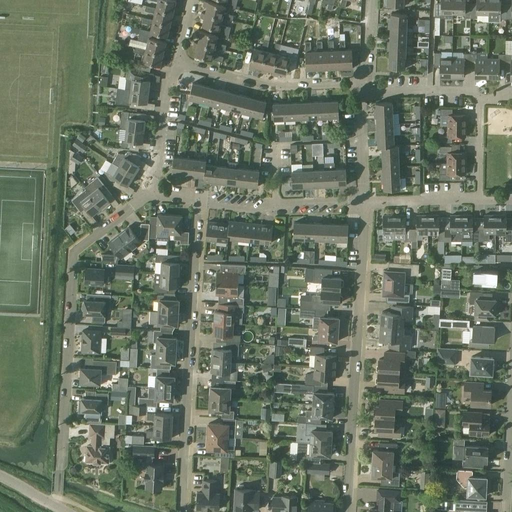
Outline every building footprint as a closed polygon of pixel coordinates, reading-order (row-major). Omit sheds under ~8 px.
[(150,0),(157,2),(156,8),(173,13),(177,14),(177,11),(176,11),(177,8),(174,8),(176,1),(173,0),(150,0)] [(205,14),(222,18),(232,21),(234,16),(224,13),(225,7),(235,9),(237,3),(225,0),(224,0),(223,5),(208,2),(204,1),(204,4),(205,4),(204,6),(207,7),(205,14)] [(341,0),(340,7),(345,8),(346,0),(354,0),(355,0),(354,0),(341,0)] [(442,13),(453,13),(453,0),(441,0),(441,5),(435,5),(435,17),(442,18),(442,13)] [(464,18),(471,18),(471,6),(465,5),(464,0),(453,0),(453,13),(464,13),(464,18)] [(477,14),(488,14),(488,0),(476,0),(477,6),(471,6),(471,18),(477,18),(477,14)] [(499,19),(506,19),(506,6),(500,6),(500,0),(488,0),(488,14),(499,14),(499,19)] [(155,13),(153,20),(170,25),(174,25),(175,23),(174,23),(174,20),(172,19),(173,13),(156,8),(146,6),(145,11),(155,13)] [(202,26),(217,29),(229,32),(231,27),(221,25),(222,18),(205,14),(201,13),(201,15),(202,16),(201,18),(204,19),(202,26)] [(390,25),(407,25),(407,14),(391,14),(390,25)] [(140,29),(139,35),(151,38),(153,33),(167,36),(168,36),(171,37),(172,35),(171,34),(171,32),(169,31),(170,25),(153,20),(143,18),(142,23),(152,25),(150,31),(140,29)] [(390,36),(406,36),(407,25),(390,25),(390,36)] [(198,43),(215,48),(225,50),(226,45),(216,43),(218,36),(228,39),(229,32),(217,29),(216,35),(201,31),(201,32),(197,31),(196,33),(197,33),(197,36),(199,37),(198,43)] [(136,47),(163,54),(167,55),(167,52),(166,52),(167,50),(164,49),(166,42),(151,38),(139,35),(138,40),(131,39),(129,45),(136,47)] [(390,46),(406,47),(406,36),(390,36),(390,46)] [(262,69),(267,51),(269,41),(264,40),(262,50),(255,48),(249,69),(252,70),(252,69),(255,70),(256,67),(262,69)] [(340,50),(341,68),(353,67),(352,50),(345,50),(345,40),(340,41),(340,50)] [(317,42),(317,51),(318,69),(329,68),(329,51),(322,51),(322,41),(317,42)] [(328,41),(329,51),(329,68),(341,68),(340,50),(334,51),(333,41),(328,41)] [(212,59),(222,62),(223,57),(213,54),(215,48),(198,43),(194,42),(193,45),(194,45),(194,48),(196,48),(195,55),(212,60),(212,59)] [(306,52),(306,69),(318,69),(317,51),(311,52),(311,42),(305,42),(306,52)] [(267,70),(274,72),(278,54),(281,44),(276,43),(273,53),(267,51),(262,69),(261,72),(264,73),(264,72),(266,73),(267,70)] [(273,75),(275,76),(276,75),(278,75),(279,73),(286,75),(289,60),(296,61),(299,49),(287,46),(285,56),(278,54),(274,72),(273,75)] [(389,57),(405,58),(406,47),(390,46),(389,57)] [(160,66),(164,66),(165,64),(164,64),(164,61),(162,60),(163,54),(136,47),(135,52),(145,55),(143,62),(160,66)] [(440,77),(452,77),(452,58),(441,58),(441,53),(434,53),(434,65),(440,66),(440,77)] [(464,66),(470,66),(470,54),(463,53),(463,58),(452,58),(452,77),(463,77),(464,66)] [(475,77),(487,78),(487,59),(476,59),(476,54),(470,54),(470,66),(476,66),(475,77)] [(499,67),(505,67),(505,54),(499,54),(498,59),(487,59),(487,78),(499,78),(499,67)] [(389,68),(405,69),(405,58),(389,57),(389,68)] [(154,74),(127,68),(125,89),(151,92),(152,86),(149,86),(150,81),(153,81),(154,74)] [(119,75),(117,87),(124,88),(126,76),(119,75)] [(101,76),(100,86),(107,87),(108,77),(101,76)] [(189,99),(199,101),(203,86),(193,83),(189,99)] [(199,101),(210,104),(214,88),(203,86),(199,101)] [(220,107),(224,91),(214,88),(210,104),(220,107)] [(151,92),(125,89),(123,104),(129,104),(129,107),(143,109),(144,103),(147,103),(148,98),(150,98),(151,92)] [(220,107),(231,109),(235,94),(224,91),(220,107)] [(231,109),(241,112),(245,96),(235,94),(231,109)] [(241,112),(251,115),(256,99),(245,96),(241,112)] [(251,115),(262,118),(266,102),(256,99),(251,115)] [(327,101),(316,102),(317,118),(328,118),(327,101)] [(338,101),(327,101),(328,118),(339,117),(338,101)] [(295,103),(295,119),(306,119),(306,102),(295,103)] [(306,102),(306,119),(317,118),(316,102),(306,102)] [(376,103),(376,114),(393,114),(392,102),(376,103)] [(273,104),(274,120),(285,120),(284,103),(273,104)] [(295,103),(284,103),(285,120),(295,119),(295,103)] [(452,109),(440,109),(440,115),(441,115),(441,125),(448,126),(466,126),(466,115),(452,115),(452,109)] [(126,129),(126,130),(147,132),(147,126),(144,126),(146,115),(122,112),(120,129),(126,129)] [(376,114),(377,125),(393,124),(393,114),(376,114)] [(377,125),(377,136),(394,135),(393,124),(377,125)] [(440,143),(452,143),(452,137),(466,137),(466,126),(448,126),(448,136),(440,136),(440,143)] [(129,150),(138,151),(139,142),(142,143),(143,137),(146,138),(147,132),(126,130),(125,141),(122,140),(121,147),(129,148),(129,150)] [(378,147),(382,147),(382,146),(394,146),(394,135),(377,136),(378,147)] [(72,144),(83,153),(87,147),(77,139),(72,144)] [(382,157),(399,156),(398,145),(394,146),(382,146),(382,147),(382,157)] [(447,163),(465,164),(465,153),(452,153),(452,147),(440,146),(440,153),(447,153),(447,163)] [(78,164),(83,158),(70,150),(69,173),(73,173),(73,171),(75,171),(75,162),(78,164)] [(117,154),(112,163),(136,177),(139,172),(136,171),(139,166),(136,165),(139,160),(141,157),(135,153),(132,153),(131,154),(128,152),(126,155),(117,154)] [(382,157),(383,168),(399,167),(399,156),(382,157)] [(172,173),(183,174),(185,158),(173,157),(172,173)] [(183,174),(193,176),(195,159),(185,158),(183,174)] [(205,165),(206,165),(206,161),(195,159),(193,176),(204,177),(205,165)] [(113,185),(121,190),(125,184),(128,186),(130,181),(133,182),(136,177),(112,163),(106,173),(113,176),(117,179),(113,185)] [(439,180),(451,180),(451,174),(465,174),(465,164),(447,163),(447,169),(439,169),(439,174),(439,180)] [(203,181),(214,182),(216,166),(206,165),(205,165),(204,177),(203,181)] [(225,183),(227,167),(216,166),(214,182),(225,183)] [(225,183),(236,185),(238,168),(237,168),(228,167),(227,167),(225,183)] [(383,168),(383,179),(400,178),(399,167),(383,168)] [(236,185),(246,186),(248,170),(238,168),(236,185)] [(335,169),(324,170),(325,186),(336,186),(335,169)] [(346,169),(335,169),(336,186),(347,185),(346,169)] [(246,186),(258,187),(259,171),(248,170),(246,186)] [(313,170),(303,171),(303,187),(314,187),(313,170)] [(313,170),(314,187),(325,186),(324,170),(313,170)] [(291,171),(292,188),(303,187),(303,171),(291,171)] [(85,189),(102,210),(107,207),(105,205),(109,201),(107,199),(112,195),(98,178),(85,188),(85,189)] [(383,179),(384,190),(400,189),(400,178),(383,179)] [(102,210),(85,189),(72,200),(85,216),(89,213),(91,215),(96,212),(97,214),(102,210)] [(149,226),(149,239),(169,240),(169,233),(170,215),(158,214),(157,226),(149,226)] [(393,240),(393,214),(383,214),(383,228),(377,228),(376,240),(393,240)] [(410,240),(410,228),(404,228),(404,214),(393,214),(393,240),(410,240)] [(428,237),(428,233),(427,233),(427,214),(416,214),(416,228),(410,228),(410,240),(416,240),(422,240),(422,237),(428,237)] [(437,240),(444,241),(444,229),(438,228),(438,214),(427,214),(427,233),(428,233),(437,233),(437,240)] [(170,215),(169,233),(175,233),(174,240),(180,241),(180,244),(189,244),(189,232),(181,232),(182,216),(170,215)] [(450,233),(460,233),(461,215),(450,215),(450,229),(444,229),(444,241),(450,241),(450,233)] [(471,241),(477,241),(477,229),(471,229),(471,215),(461,215),(460,233),(471,233),(471,241)] [(483,229),(477,229),(477,241),(485,241),(485,240),(488,240),(488,233),(494,233),(494,215),(483,215),(483,229)] [(505,215),(494,215),(494,233),(505,233),(505,241),(511,241),(511,221),(505,221),(505,215)] [(228,238),(239,239),(240,222),(229,221),(229,224),(228,238)] [(206,239),(217,240),(219,223),(208,222),(206,239)] [(239,239),(249,240),(251,224),(240,222),(239,239)] [(293,239),(304,239),(305,223),(294,222),(293,239)] [(119,234),(131,250),(141,242),(144,239),(149,240),(149,239),(149,226),(150,224),(141,223),(140,234),(137,236),(131,228),(127,231),(126,229),(119,234)] [(228,241),(228,238),(229,224),(219,223),(217,240),(228,241)] [(304,239),(315,240),(316,223),(305,223),(304,239)] [(315,240),(326,240),(326,224),(316,223),(315,240)] [(249,240),(260,242),(262,225),(251,224),(249,240)] [(326,240),(337,241),(337,224),(326,224),(326,240)] [(337,241),(348,241),(348,225),(337,224),(337,241)] [(260,242),(271,243),(273,226),(262,225),(260,242)] [(102,262),(117,263),(118,260),(121,258),(131,250),(119,234),(109,242),(110,244),(116,252),(114,255),(102,254),(102,262)] [(155,273),(180,275),(181,263),(169,262),(169,255),(157,254),(156,254),(155,273)] [(384,282),(404,283),(404,276),(411,276),(418,275),(419,264),(411,264),(399,263),(398,271),(383,270),(383,277),(384,277),(384,282)] [(115,278),(133,279),(134,265),(116,264),(115,278)] [(216,284),(238,285),(239,274),(245,273),(246,266),(220,264),(220,272),(217,272),(216,284)] [(487,286),(496,286),(496,282),(497,282),(498,271),(483,270),(483,266),(474,265),(474,270),(473,270),(473,280),(487,281),(487,286)] [(85,284),(103,285),(104,269),(86,268),(86,276),(85,277),(84,281),(85,282),(85,284)] [(441,284),(450,284),(450,279),(451,279),(451,269),(442,268),(441,284)] [(343,286),(344,280),(341,278),(328,277),(328,269),(314,269),(313,283),(322,283),(321,289),(341,291),(341,287),(343,286)] [(154,292),(164,293),(167,293),(167,286),(180,286),(180,275),(155,273),(154,292)] [(396,302),(409,302),(410,294),(412,294),(413,284),(404,283),(384,282),(384,287),(382,287),(382,294),(397,295),(396,302)] [(218,304),(244,305),(244,298),(238,295),(238,285),(216,284),(216,295),(219,295),(218,304)] [(340,295),(341,291),(321,289),(321,296),(313,295),(312,301),(300,300),(300,308),(305,309),(326,310),(326,302),(340,303),(342,302),(343,296),(340,295)] [(475,321),(490,321),(491,314),(495,314),(496,300),(482,299),(483,293),(470,292),(469,304),(476,304),(475,313),(475,321)] [(175,293),(167,293),(164,293),(164,295),(157,295),(157,301),(159,301),(159,312),(178,313),(179,300),(174,300),(175,293)] [(92,300),(85,300),(84,302),(82,305),(82,307),(82,308),(83,312),(84,312),(84,314),(93,314),(93,322),(92,322),(92,323),(104,323),(105,315),(105,307),(110,307),(111,295),(92,294),(92,300)] [(428,314),(439,314),(439,300),(429,299),(428,314)] [(215,311),(214,323),(242,324),(242,313),(244,313),(244,305),(218,304),(218,311),(215,311)] [(381,326),(403,327),(404,319),(411,320),(412,307),(395,305),(395,312),(382,312),(381,326)] [(319,329),(338,330),(339,318),(327,317),(328,310),(326,310),(305,309),(305,317),(314,317),(313,323),(320,323),(319,329)] [(160,331),(164,331),(170,331),(170,325),(177,325),(178,313),(159,312),(150,311),(149,324),(161,324),(160,331)] [(439,327),(452,327),(453,319),(439,318),(439,327)] [(227,342),(239,343),(240,343),(241,336),(233,335),(234,324),(242,324),(214,323),(214,335),(227,335),(226,342),(227,342)] [(392,347),(409,348),(410,335),(403,335),(403,327),(381,326),(380,340),(393,340),(392,347)] [(469,346),(488,347),(489,340),(494,341),(494,327),(473,326),(473,331),(470,331),(469,346)] [(110,334),(131,335),(131,328),(117,327),(111,327),(110,334)] [(313,340),(337,342),(338,330),(319,329),(319,334),(315,334),(313,336),(313,340)] [(82,352),(100,353),(101,331),(83,330),(82,352)] [(157,343),(157,349),(176,350),(176,348),(178,340),(177,340),(177,338),(164,337),(164,331),(160,331),(154,331),(153,342),(157,343)] [(288,346),(306,347),(306,339),(288,337),(288,346)] [(213,348),(212,360),(231,361),(231,355),(238,355),(239,343),(227,342),(226,349),(213,348)] [(316,355),(315,366),(336,368),(337,356),(324,355),(324,348),(310,347),(310,354),(316,355)] [(436,363),(455,365),(456,349),(437,347),(436,363)] [(151,368),(157,368),(162,369),(162,362),(175,363),(175,361),(177,361),(176,353),(176,350),(157,349),(156,355),(151,355),(151,368)] [(378,371),(399,373),(400,365),(405,365),(405,355),(387,354),(387,359),(379,359),(378,371)] [(471,373),(492,374),(492,369),(496,368),(496,364),(493,362),(493,358),(471,356),(471,373)] [(80,383),(101,384),(101,373),(116,374),(117,361),(93,360),(93,368),(81,368),(80,383)] [(224,380),(236,381),(237,381),(238,368),(231,368),(231,361),(212,360),(212,372),(225,373),(225,380),(224,380)] [(336,368),(315,366),(315,367),(315,373),(305,375),(305,385),(322,386),(322,378),(335,379),(336,368)] [(157,368),(156,387),(176,388),(175,381),(174,381),(175,376),(169,376),(168,375),(168,369),(169,369),(162,369),(157,368)] [(383,392),(404,393),(405,380),(399,380),(399,373),(378,371),(378,384),(384,384),(383,392)] [(112,383),(112,391),(127,392),(128,378),(119,378),(118,384),(112,383)] [(210,398),(230,399),(235,388),(236,381),(224,380),(223,387),(211,386),(210,398)] [(471,404),(490,405),(491,390),(480,389),(480,382),(465,382),(464,396),(472,396),(471,404)] [(324,392),(325,386),(322,386),(305,385),(291,384),(291,392),(314,393),(313,404),(333,405),(334,393),(324,392)] [(175,396),(176,389),(176,388),(156,387),(149,387),(148,398),(139,397),(138,406),(156,406),(157,399),(173,400),(174,396),(175,396)] [(109,394),(96,393),(96,399),(82,398),(81,402),(79,402),(79,409),(78,413),(82,413),(86,413),(86,421),(101,422),(102,404),(108,404),(109,394)] [(222,418),(224,418),(234,419),(234,411),(229,411),(230,399),(210,398),(209,410),(222,411),(222,418)] [(376,417),(394,418),(395,413),(402,413),(403,401),(381,400),(380,406),(376,405),(376,417)] [(306,423),(318,424),(319,417),(333,418),(333,405),(313,404),(313,411),(307,411),(306,416),(298,416),(298,422),(306,423)] [(127,414),(146,414),(146,406),(138,406),(127,405),(127,414)] [(262,413),(261,419),(270,419),(270,413),(270,408),(262,408),(262,413)] [(425,408),(425,418),(432,419),(433,408),(425,408)] [(435,409),(434,429),(444,429),(444,409),(435,409)] [(470,434),(489,435),(490,420),(478,419),(479,412),(463,411),(462,427),(470,427),(470,434)] [(155,425),(172,426),(173,414),(148,413),(147,419),(155,420),(155,425)] [(378,435),(401,437),(401,425),(394,424),(394,418),(376,417),(375,429),(379,429),(378,435)] [(223,424),(209,423),(208,436),(228,437),(235,438),(236,419),(234,419),(224,418),(223,424)] [(87,446),(86,461),(94,462),(94,463),(101,463),(101,462),(109,463),(110,437),(114,437),(115,424),(89,423),(89,436),(92,436),(92,446),(87,446)] [(311,442),(331,444),(332,431),(320,430),(320,424),(318,424),(306,423),(306,435),(312,435),(311,442)] [(146,437),(171,439),(172,426),(155,425),(154,431),(147,431),(146,437)] [(132,443),(143,444),(144,436),(132,435),(132,443)] [(222,456),(234,457),(235,446),(228,446),(228,437),(208,436),(207,449),(222,450),(222,456)] [(311,442),(296,441),(296,442),(299,442),(298,460),(297,460),(324,462),(324,456),(330,456),(331,444),(311,442)] [(373,463),(393,464),(393,452),(397,452),(397,444),(381,443),(380,450),(373,450),(373,463)] [(153,456),(154,456),(154,446),(134,445),(134,455),(148,456),(153,456)] [(463,466),(483,467),(483,460),(487,460),(488,447),(464,446),(463,466)] [(220,471),(228,471),(228,457),(220,457),(220,471)] [(269,476),(281,477),(282,461),(270,460),(269,476)] [(205,470),(218,470),(218,462),(204,462),(205,470)] [(308,462),(307,472),(334,474),(335,464),(308,462)] [(385,485),(399,486),(399,472),(392,472),(393,464),(373,463),(372,477),(385,477),(385,485)] [(152,490),(155,490),(157,490),(158,489),(162,489),(163,480),(164,473),(163,473),(163,465),(153,464),(147,464),(147,472),(146,472),(146,479),(147,479),(146,488),(149,488),(150,489),(151,490),(152,490)] [(467,495),(486,496),(487,477),(473,476),(473,470),(457,469),(456,479),(464,487),(468,487),(467,495)] [(197,509),(219,510),(220,494),(216,494),(217,481),(204,481),(203,493),(198,493),(197,509)] [(236,511),(242,511),(243,511),(252,511),(252,509),(259,510),(260,491),(253,491),(253,490),(244,489),(244,487),(243,485),(239,485),(238,487),(238,489),(236,489),(235,511),(236,511)] [(400,491),(378,490),(378,499),(380,499),(379,510),(370,510),(369,511),(398,511),(394,511),(395,500),(399,500),(400,491)] [(296,511),(297,497),(282,496),(282,497),(273,497),(273,511),(274,511),(296,511)] [(472,511),(473,511),(474,511),(475,500),(455,499),(454,510),(466,510),(465,511),(472,511)] [(308,511),(334,511),(335,509),(333,508),(333,503),(324,503),(324,501),(309,500),(308,511)]
